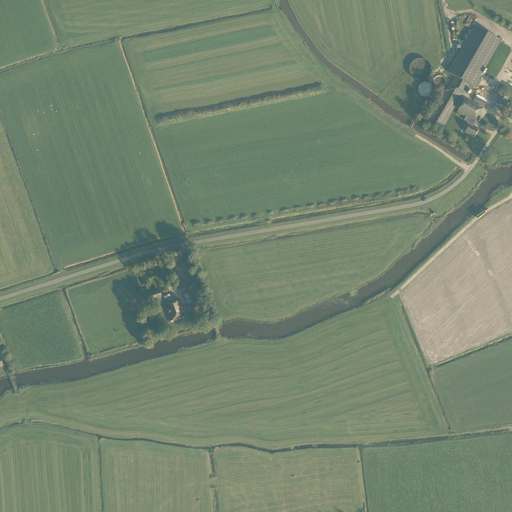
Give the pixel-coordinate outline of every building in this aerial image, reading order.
[(423,81),(432,64),(417,57),(408,73),(423,81)] [(459,110),(457,113),(470,120),(465,128),(467,130),(465,133),(474,138),(479,131),(472,128),(476,122),(483,109),(465,99),(463,103),(458,100),(462,93),(467,96),(472,86),(474,88),(480,77),(454,62),(448,73),(454,76),(427,124),(440,132),(454,108),(459,110)] [(447,82),(447,80),(447,78),(446,77),(446,76),(445,75),(443,74),(442,74),(441,74),(439,75),(438,75),(437,76),(436,78),(435,79),(435,80),(435,82),(436,83),(436,84),(437,85),(439,86),(441,86),(442,86),(443,86),(444,85),(446,84),(446,83),(447,82)] [(419,88),(418,90),(419,93),(420,95),(421,96),(423,98),(426,98),(428,98),(430,96),(432,95),(433,93),(433,90),(433,88),(432,86),(430,84),(428,83),(426,83),(423,83),(421,84),(420,86),(419,88)] [(496,105),(503,109),(508,98),(502,95),(496,105)] [(473,101),(484,108),(487,103),(476,97),(473,101)] [(152,300),(152,301),(157,299),(158,303),(163,301),(159,290),(150,294),(150,295),(145,296),(147,302),(152,300)] [(188,304),(193,302),(189,293),(184,295),(188,304)] [(183,313),(184,313),(179,300),(164,305),(170,322),(184,317),(183,313)]
